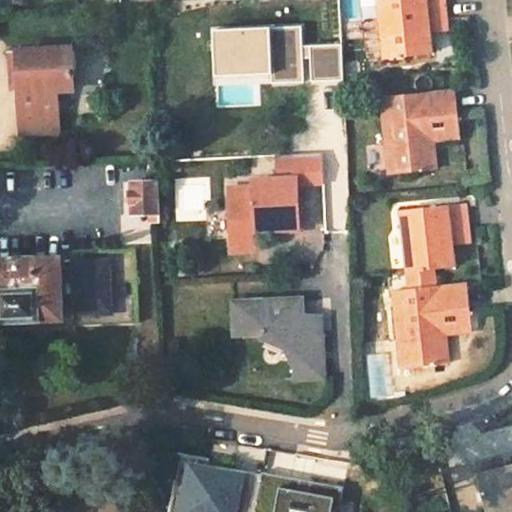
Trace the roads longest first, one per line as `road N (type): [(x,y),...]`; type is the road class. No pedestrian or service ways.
road 1 (residential): [(0,436),(121,401),(273,432),(418,423),(490,394),(511,376)]
road 2 (unknown): [(334,244),(339,428)]
road 3 (residential): [(511,181),(492,0)]
